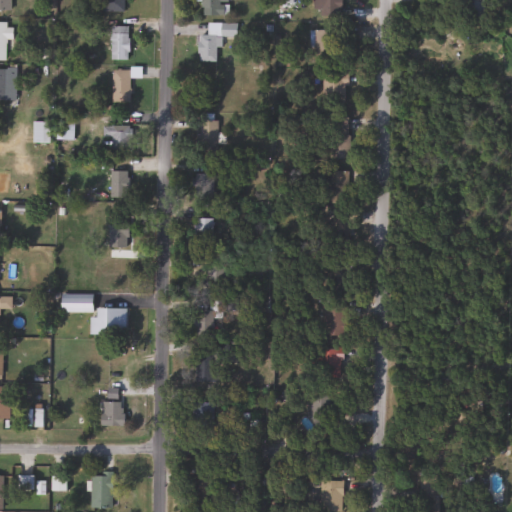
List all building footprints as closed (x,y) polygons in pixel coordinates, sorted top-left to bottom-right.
[(0,10),(0,0),(8,0),(9,10),(0,10)] [(121,0),(121,11),(99,11),(99,0),(121,0)] [(224,0),(224,15),(200,14),(200,0),(224,0)] [(481,0),(481,16),(459,16),(459,0),(481,0)] [(236,23),(236,37),(216,36),(216,61),(195,61),(196,34),(205,34),(205,23),(236,23)] [(127,60),(108,60),(108,26),(127,26),(127,60)] [(335,30),(335,62),(313,62),(313,30),(335,30)] [(13,100),(0,100),(0,68),(13,68),(13,100)] [(127,70),(127,101),(110,101),(110,70),(127,70)] [(321,100),(321,74),(346,74),(346,100),(321,100)] [(346,116),(346,158),(327,158),(327,116),(346,116)] [(216,120),(216,152),(198,152),(198,120),(216,120)] [(109,137),(100,137),(100,125),(129,125),(129,151),(109,151),(109,137)] [(126,170),(126,197),(107,197),(107,170),(126,170)] [(348,202),(324,202),(324,170),(348,170),(348,202)] [(194,174),(212,174),(212,199),(194,199),(194,174)] [(346,232),(330,232),(330,209),(346,209),(346,232)] [(211,245),(193,245),(193,217),(211,217),(211,245)] [(106,221),(127,221),(127,247),(106,247),(106,221)] [(223,289),(204,289),(204,263),(223,263),(223,289)] [(90,293),(90,312),(58,312),(58,293),(90,293)] [(0,295),(9,295),(9,307),(0,307),(0,295)] [(88,333),(88,317),(94,317),(94,307),(124,307),(124,333),(88,333)] [(341,307),(341,335),(332,335),(332,325),(321,325),(321,307),(341,307)] [(211,337),(190,337),(190,309),(211,309),(211,337)] [(339,348),(339,376),(313,376),(313,348),(339,348)] [(191,380),(191,354),(210,354),(210,380),(191,380)] [(310,395),(330,395),(330,426),(310,426),(310,395)] [(99,425),(99,400),(121,400),(121,425),(99,425)] [(212,428),(193,428),(193,402),(212,402),(212,428)] [(88,508),(88,472),(110,472),(110,508),(88,508)] [(212,475),(212,498),(193,498),(193,475),(212,475)] [(340,480),(340,510),(319,510),(319,480),(340,480)]
